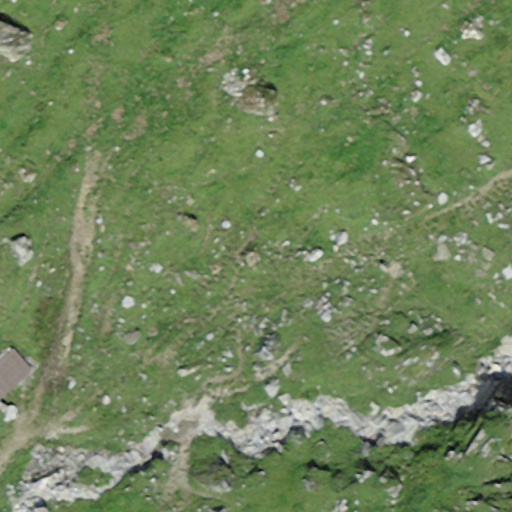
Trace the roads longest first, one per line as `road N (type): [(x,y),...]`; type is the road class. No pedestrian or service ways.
road 1 (track): [(0,470),(65,373),(84,198),(121,0)]
road 2 (track): [(84,198),(202,92),(323,0)]
